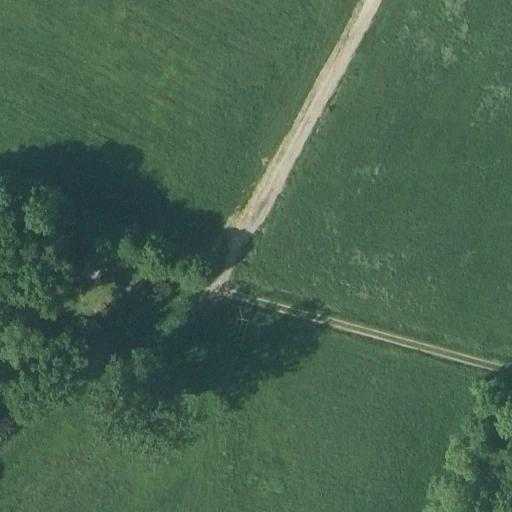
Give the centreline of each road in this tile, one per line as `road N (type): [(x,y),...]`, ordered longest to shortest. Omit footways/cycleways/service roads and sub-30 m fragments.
road 1 (track): [(369,0),(231,304)]
road 2 (track): [(511,384),(231,304)]
road 3 (track): [(231,304),(224,315),(226,511)]
